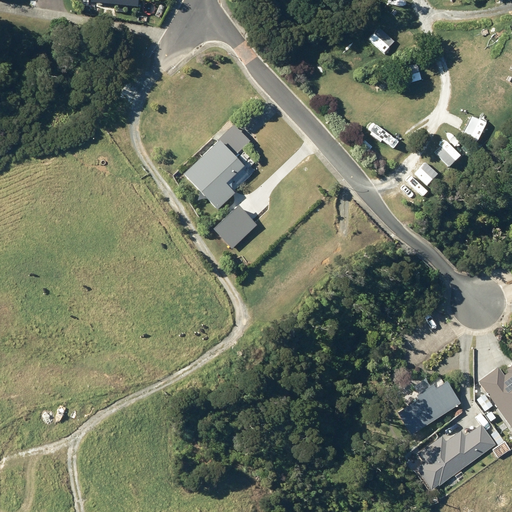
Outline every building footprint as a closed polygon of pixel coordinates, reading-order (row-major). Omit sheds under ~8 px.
[(388,48),(371,33),(366,40),(383,54),(388,48)] [(419,82),(418,72),(403,74),(404,83),(419,82)] [(511,106),(505,102),(497,113),(503,118),(511,106)] [(475,142),(484,122),(470,115),(462,136),(475,142)] [(396,141),(370,122),(364,129),(368,132),(367,135),(377,143),(379,140),(390,149),(396,141)] [(220,186),(238,170),(228,160),(234,154),(220,139),(179,177),(213,213),(230,197),(220,186)] [(459,156),(445,142),(434,153),(448,167),(459,156)] [(430,191),(413,179),(409,185),(425,197),(430,191)] [(423,202),(406,188),(400,194),(417,209),(423,202)] [(495,366),(475,380),(511,430),(511,359),(509,361),(510,363),(503,368),(505,371),(501,374),(495,366)] [(407,433),(457,402),(443,380),(431,387),(429,383),(412,393),(414,398),(393,411),(407,433)] [(489,405),(482,393),(474,398),(482,410),(489,405)] [(88,397),(79,397),(79,412),(88,412),(88,397)] [(71,401),(64,403),(68,418),(75,416),(71,401)] [(491,418),(497,426),(503,421),(497,414),(494,416),(488,409),(482,414),(488,421),(491,418)] [(428,489),(494,443),(479,423),(462,434),(459,429),(443,440),(439,434),(414,452),(420,461),(412,467),(428,489)]
